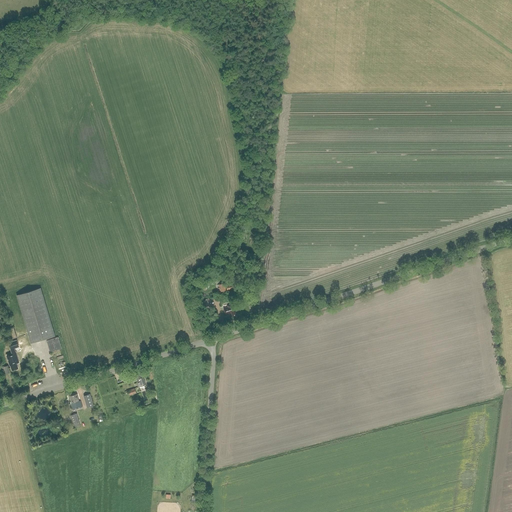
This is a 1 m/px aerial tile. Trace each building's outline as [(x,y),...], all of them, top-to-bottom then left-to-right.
[(226,285),(227,290),(237,288),(236,283),(234,284),(234,282),(229,283),(229,285),(226,285)] [(31,343),(55,336),(41,288),(16,296),(31,343)] [(237,312),(235,303),(228,305),(228,306),(224,308),(225,315),(232,313),(232,316),(237,315),(236,312),(237,312)] [(11,339),(17,338),(14,328),(8,330),(11,339)] [(50,352),(61,349),(58,337),(46,340),(50,352)] [(19,363),(16,352),(15,352),(14,348),(18,347),(16,340),(9,343),(11,349),(12,353),(6,355),(9,366),(10,366),(12,370),(18,369),(17,364),(19,363)] [(10,373),(8,366),(0,368),(2,376),(10,373)] [(16,374),(18,381),(24,379),(22,373),(16,374)] [(138,387),(145,385),(142,376),(141,376),(140,374),(136,376),(137,380),(136,380),(138,387)] [(73,409),(82,407),(80,401),(79,401),(76,394),(69,396),(71,402),(69,402),(70,404),(71,404),(73,409)] [(87,407),(93,405),(90,394),(84,396),(87,407)] [(80,426),(77,414),(69,416),(72,425),(74,424),(75,427),(80,426)]
